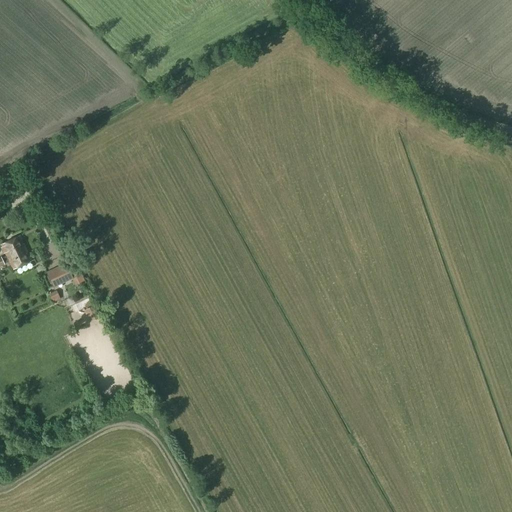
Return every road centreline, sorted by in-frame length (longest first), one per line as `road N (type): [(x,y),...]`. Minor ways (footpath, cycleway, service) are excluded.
road 1 (track): [(0,181),(292,15),(302,7),(296,0)]
road 2 (track): [(197,511),(154,439),(132,425),(106,429),(0,491)]
road 3 (track): [(302,7),(389,82),(511,133)]
